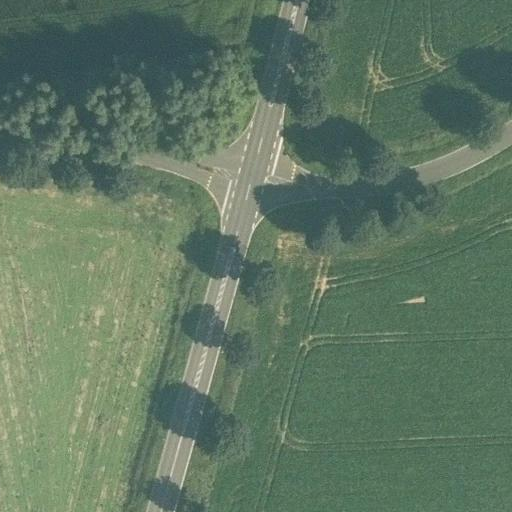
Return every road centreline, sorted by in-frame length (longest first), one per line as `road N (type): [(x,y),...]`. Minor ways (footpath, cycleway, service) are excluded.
road 1 (secondary): [(157,511),(257,182)]
road 2 (unclassified): [(257,182),(327,188),(411,179),(511,134)]
road 3 (residential): [(0,126),(257,182)]
road 4 (secondary): [(257,182),(300,0)]
